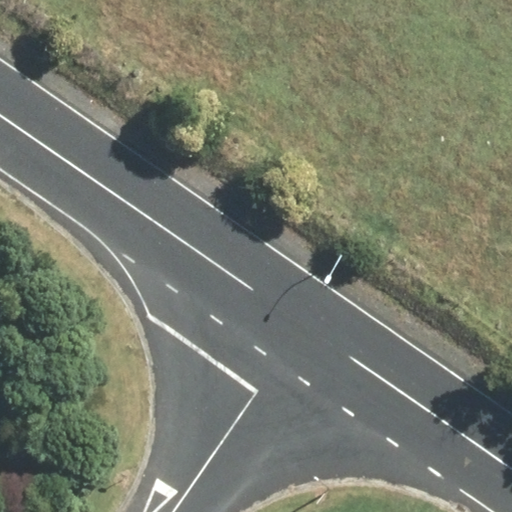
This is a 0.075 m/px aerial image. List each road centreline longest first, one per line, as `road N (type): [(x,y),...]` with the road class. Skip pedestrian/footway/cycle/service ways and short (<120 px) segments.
road 1 (unclassified): [(0,114),(301,321)]
road 2 (unclassified): [(301,321),(511,465)]
road 3 (residential): [(301,321),(167,511)]
